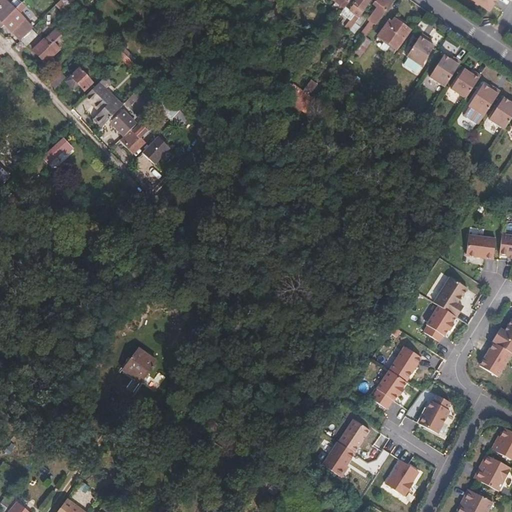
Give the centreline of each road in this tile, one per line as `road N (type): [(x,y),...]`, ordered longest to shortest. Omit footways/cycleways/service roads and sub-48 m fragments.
road 1 (residential): [(495,405),(460,383),(457,368),(502,288)]
road 2 (unknown): [(47,511),(124,405)]
road 3 (residential): [(427,511),(485,406),(495,405)]
